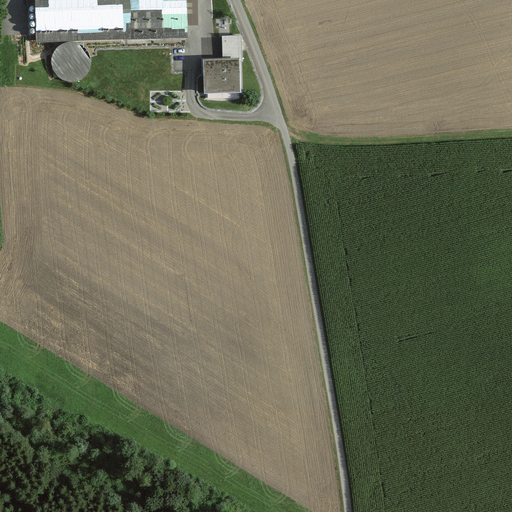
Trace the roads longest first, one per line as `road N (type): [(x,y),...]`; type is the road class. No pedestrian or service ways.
road 1 (unclassified): [(349,511),(290,144),(236,0)]
road 2 (track): [(511,137),(324,142),(285,130)]
